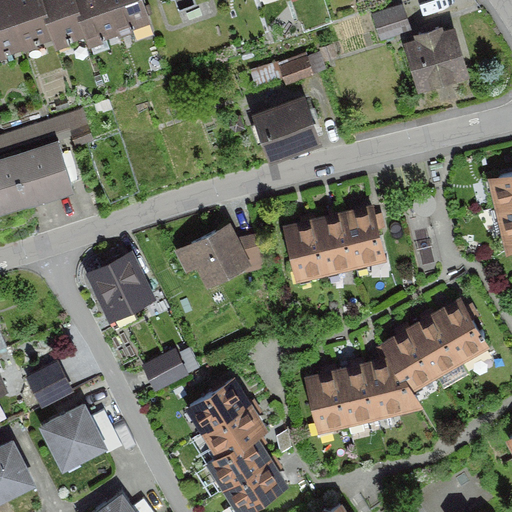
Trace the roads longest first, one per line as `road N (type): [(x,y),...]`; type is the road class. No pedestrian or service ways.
road 1 (residential): [(511,115),(255,178),(56,246)]
road 2 (residential): [(56,246),(142,444),(184,511)]
